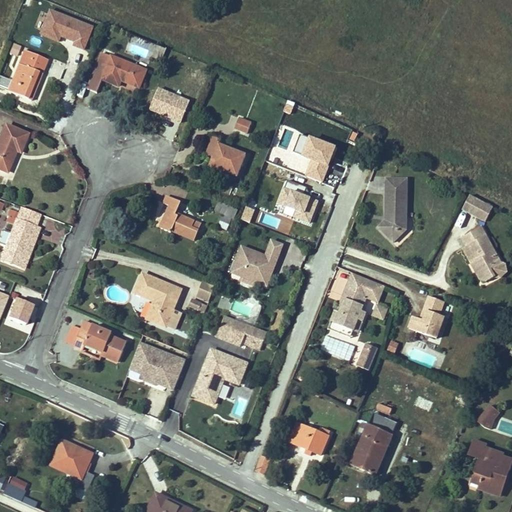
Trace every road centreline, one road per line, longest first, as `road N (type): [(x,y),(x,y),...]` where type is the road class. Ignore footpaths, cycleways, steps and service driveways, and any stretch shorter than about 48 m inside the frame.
road 1 (unclassified): [(0,367),(306,511)]
road 2 (unknown): [(330,246),(432,282),(445,275),(467,223)]
road 3 (unknown): [(169,445),(211,340),(263,350)]
